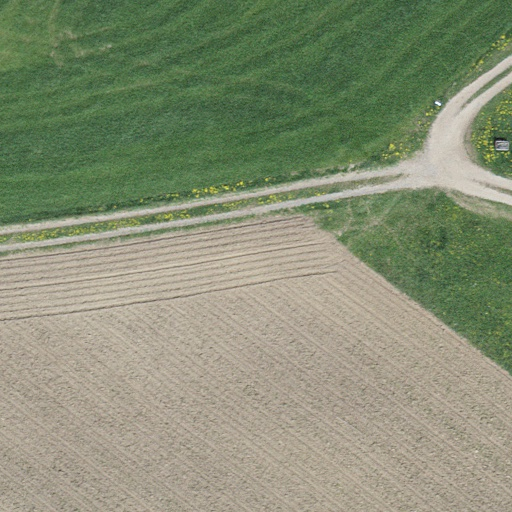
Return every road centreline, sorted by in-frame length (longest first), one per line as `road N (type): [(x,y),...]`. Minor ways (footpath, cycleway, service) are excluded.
road 1 (track): [(511,193),(448,166),(0,239)]
road 2 (track): [(448,166),(453,111),(511,68)]
